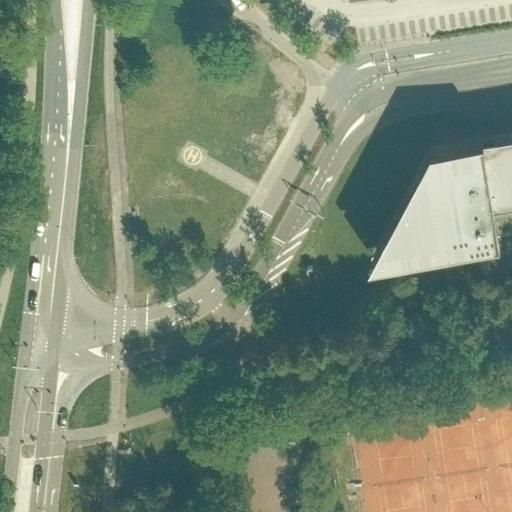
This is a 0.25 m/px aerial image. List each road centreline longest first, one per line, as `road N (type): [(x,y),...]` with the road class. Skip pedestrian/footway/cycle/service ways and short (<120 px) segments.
road 1 (tertiary): [(51,0),(53,106),(7,511)]
road 2 (tertiary): [(38,511),(88,0)]
